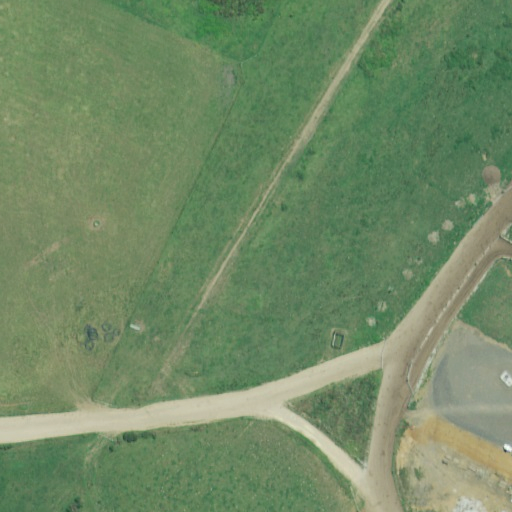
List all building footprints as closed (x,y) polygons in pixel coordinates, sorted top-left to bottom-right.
[(451,347),(440,341),(431,358),(442,364),(451,347)] [(370,357),(361,353),(353,368),(363,372),(370,357)] [(471,366),(465,359),(454,369),(461,376),(471,366)] [(479,373),(473,368),(460,382),(467,388),(479,373)] [(433,384),(422,379),(418,388),(428,393),(433,384)]
